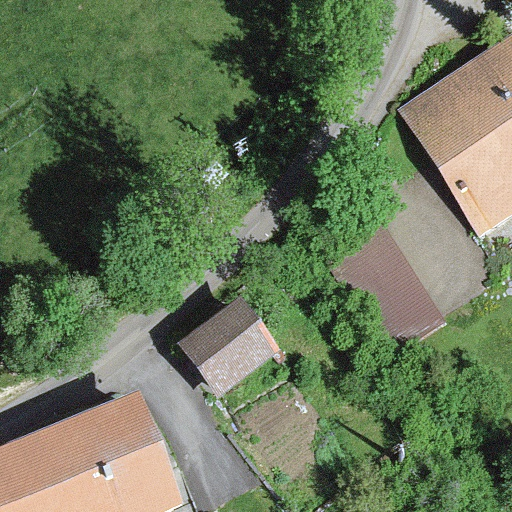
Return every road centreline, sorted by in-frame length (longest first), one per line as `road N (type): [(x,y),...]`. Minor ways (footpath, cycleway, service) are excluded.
road 1 (residential): [(401,0),(378,69),(301,181),(173,303),(0,407)]
road 2 (track): [(145,0),(190,70),(203,114),(186,169),(145,224),(102,250),(0,286)]
